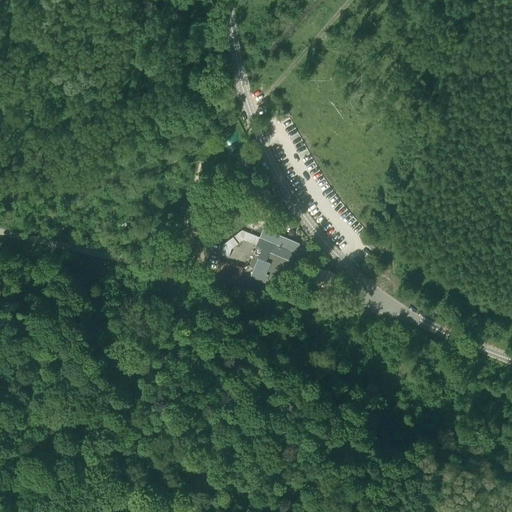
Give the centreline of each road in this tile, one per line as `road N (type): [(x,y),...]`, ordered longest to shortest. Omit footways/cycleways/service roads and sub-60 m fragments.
road 1 (unclassified): [(389,301),(326,303),(0,231)]
road 2 (unclassified): [(389,301),(337,257),(278,176),(244,96),(226,0)]
road 3 (track): [(248,107),(353,0)]
road 4 (unclassified): [(511,360),(389,301)]
